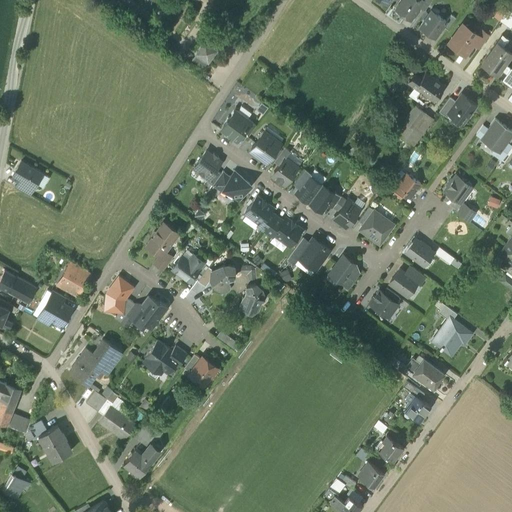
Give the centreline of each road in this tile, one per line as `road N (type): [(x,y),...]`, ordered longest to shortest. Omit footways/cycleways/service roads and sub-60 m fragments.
road 1 (residential): [(511,321),(368,511)]
road 2 (residential): [(383,262),(268,187),(263,173),(201,128)]
road 3 (residential): [(511,112),(357,0)]
road 4 (residential): [(134,511),(48,368)]
road 5 (residential): [(201,128),(115,259)]
road 6 (residential): [(230,354),(192,327),(183,306),(115,259)]
road 7 (residential): [(283,0),(201,128)]
road 8 (unclassified): [(0,136),(29,0)]
road 9 (residential): [(115,259),(48,368)]
